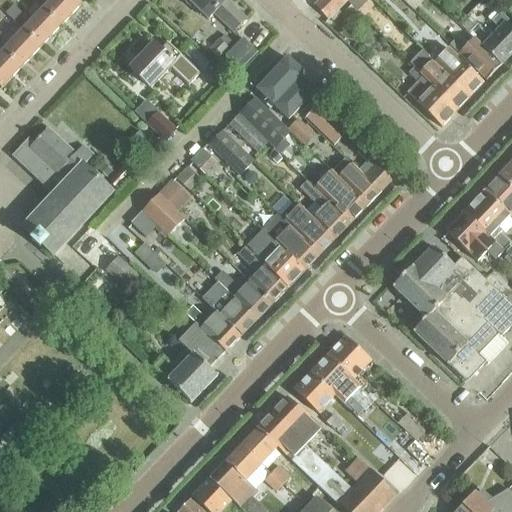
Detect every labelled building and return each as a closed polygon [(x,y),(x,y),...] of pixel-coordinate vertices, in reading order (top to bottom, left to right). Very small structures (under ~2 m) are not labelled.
[(72,0),(53,0),(44,10),(62,26),(80,7),(72,0)] [(185,0),(207,21),(213,16),(225,27),(232,33),(245,21),(237,14),(222,0),(185,0)] [(345,2),(343,0),(318,0),(313,6),(314,7),(328,20),(345,2)] [(5,14),(15,23),(23,16),(13,6),(5,14)] [(44,10),(24,31),(42,47),(62,26),(44,10)] [(498,31),(481,49),(500,68),(511,55),(511,33),(503,25),(506,22),(499,15),(495,12),(487,20),(491,24),(498,31)] [(470,20),(461,29),(468,35),(476,27),(470,20)] [(24,31),(5,50),(23,66),(42,47),(24,31)] [(228,50),(233,44),(224,36),(220,41),(219,40),(209,52),(219,61),(229,50),(228,50)] [(224,58),(239,72),(257,54),(242,40),(224,58)] [(500,68),(481,49),(473,42),(465,49),(456,40),(449,47),(486,82),(500,68)] [(128,69),(150,90),(170,68),(187,85),(199,73),(167,44),(160,51),(151,44),(128,69)] [(23,66),(5,50),(0,55),(0,90),(0,91),(23,66)] [(469,100),(484,85),(448,50),(440,58),(434,51),(429,57),(428,58),(469,100)] [(413,69),(413,70),(456,114),(469,100),(428,58),(429,57),(423,52),(410,66),(413,69)] [(222,61),(218,66),(226,74),(230,69),(222,61)] [(286,61),(256,93),(287,122),(312,96),(298,83),(304,77),(286,61)] [(456,114),(413,70),(408,75),(417,84),(406,95),(416,105),(416,106),(441,130),(456,114)] [(254,100),(238,116),(267,143),(275,151),(291,135),(287,131),(254,100)] [(305,119),(320,133),(331,121),(317,107),(305,119)] [(176,131),(154,111),(143,122),(165,142),(176,131)] [(229,127),(257,153),(267,143),(238,116),(229,127)] [(287,131),(305,148),(315,137),(296,120),(287,131)] [(30,141),(14,159),(47,190),(52,185),(59,191),(50,201),(23,230),(33,240),(31,243),(39,251),(41,247),(53,258),(106,201),(112,195),(82,168),(92,157),(81,147),(73,156),(46,131),(34,144),(30,141)] [(138,133),(122,150),(129,157),(146,140),(138,133)] [(221,136),(210,148),(240,176),(251,164),(221,136)] [(354,164),(351,167),(367,184),(369,183),(381,194),(396,178),(363,146),(355,154),(366,164),(360,170),(354,164)] [(192,162),(201,172),(213,161),(204,151),(192,162)] [(332,174),(331,174),(344,187),(366,209),(374,201),(380,194),(368,183),(367,184),(351,167),(344,161),(332,174)] [(107,185),(115,193),(137,170),(129,163),(107,185)] [(511,163),(498,177),(511,190),(511,163)] [(98,171),(106,179),(113,172),(105,164),(98,171)] [(175,180),(187,193),(199,182),(187,168),(175,180)] [(331,174),(316,190),(335,210),(334,211),(350,225),(366,209),(344,187),(331,174)] [(511,190),(498,177),(483,194),(491,201),(509,219),(511,221),(511,190)] [(171,182),(158,196),(177,214),(177,213),(190,200),(171,182)] [(307,183),(299,190),(314,204),(306,213),(335,241),(350,225),(334,211),(328,204),(307,183)] [(499,230),(509,219),(491,201),(483,194),(476,201),(463,214),(496,246),(503,253),(510,245),(499,234),(501,232),(499,230)] [(158,196),(143,212),(157,225),(157,226),(169,238),(185,221),(177,213),(177,214),(158,196)] [(283,197),(271,210),(277,216),(279,219),(291,230),(291,229),(298,235),(320,257),(335,241),(306,213),(295,202),(292,206),(283,197)] [(157,225),(143,212),(130,224),(145,238),(157,226),(157,225)] [(487,255),(496,246),(463,214),(461,216),(445,233),(447,235),(467,254),(478,264),(487,255)] [(277,216),(261,231),(262,232),(282,251),(305,273),(320,257),(298,235),(291,229),(291,230),(279,219),(277,216)] [(262,232),(247,248),(266,265),(290,288),(305,273),(282,251),(262,232)] [(144,245),(133,255),(155,276),(165,266),(144,245)] [(496,246),(487,255),(495,262),(503,253),(496,246)] [(250,282),(249,283),(273,306),(290,288),(266,265),(247,248),(239,256),(258,274),(253,279),(250,277),(247,280),(250,282)] [(393,289),(425,320),(413,332),(466,383),(485,363),(478,356),(498,334),(500,337),(511,324),(511,306),(505,300),(462,258),(453,267),(434,249),(414,269),(413,268),(393,289)] [(105,270),(126,290),(138,278),(117,258),(105,270)] [(215,281),(219,285),(258,322),(273,306),(249,283),(243,290),(223,272),(215,281)] [(203,302),(219,317),(242,339),(258,322),(219,285),(203,302)] [(187,317),(197,326),(225,354),(225,353),(227,354),(242,339),(219,317),(213,324),(205,317),(203,318),(194,309),(187,317)] [(180,344),(187,351),(209,371),(225,354),(197,326),(180,344)] [(345,337),(327,356),(353,381),(371,362),(345,337)] [(209,371),(187,351),(171,368),(161,360),(153,368),(191,405),(217,378),(209,371)] [(327,356),(310,375),(334,398),(343,406),(349,398),(359,387),(353,381),(327,356)] [(334,398),(310,375),(293,391),(317,415),(334,398)] [(286,398),(272,413),(287,428),(304,446),(319,430),(286,398)] [(342,406),(355,418),(363,410),(349,398),(343,406),(342,406)] [(272,413),(257,429),(277,449),(343,511),(380,511),(395,496),(358,461),(345,474),(357,486),(352,491),(304,446),(287,428),(272,413)] [(342,426),(343,425),(333,416),(326,424),(339,436),(345,429),(342,426)] [(398,425),(416,441),(424,433),(406,416),(398,425)] [(262,465),(277,449),(257,429),(241,446),(262,465)] [(406,450),(421,464),(429,455),(415,441),(406,450)] [(245,483),(262,465),(241,446),(225,463),(245,483)] [(255,492),(245,483),(225,463),(208,480),(230,501),(241,511),(265,511),(250,497),(255,492)] [(278,467),(271,474),(284,485),(290,478),(278,467)] [(271,474),(264,483),(276,493),(282,487),(284,485),(271,474)] [(221,511),(220,511),(230,501),(208,480),(192,497),(207,511),(221,511)] [(508,511),(511,508),(511,494),(508,490),(485,504),(475,494),(457,511),(508,511)] [(303,511),(331,511),(317,498),(303,511)] [(201,511),(189,500),(177,511),(201,511)]
